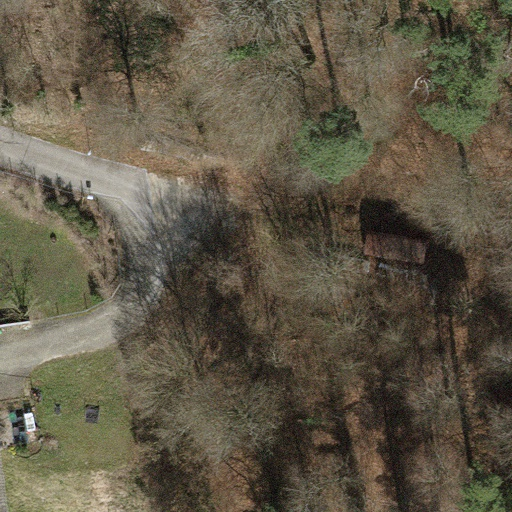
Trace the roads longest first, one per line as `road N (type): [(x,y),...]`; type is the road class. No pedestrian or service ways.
road 1 (residential): [(0,143),(180,203)]
road 2 (unknown): [(109,178),(104,304)]
